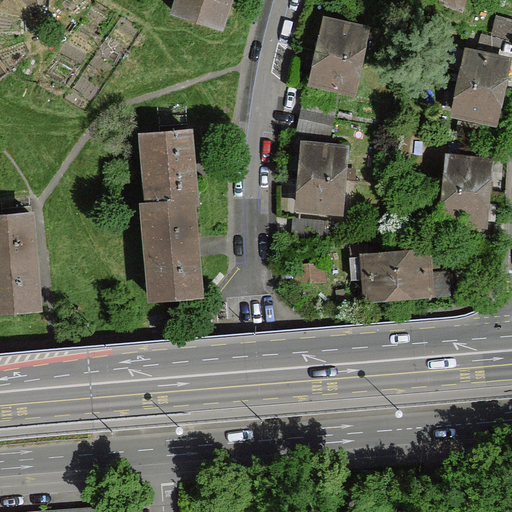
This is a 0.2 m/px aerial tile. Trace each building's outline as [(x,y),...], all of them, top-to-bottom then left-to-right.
[(230,0),(180,0),(176,13),(222,27),(230,0)] [(511,20),(499,16),(494,33),(511,38),(511,20)] [(327,22),(321,52),(359,60),(366,32),(327,22)] [(477,32),(472,48),(507,56),(511,42),(477,32)] [(359,60),(321,52),(315,81),(353,89),(359,60)] [(507,62),(468,54),(463,82),(502,91),(507,62)] [(496,121),(502,91),(463,82),(456,112),(496,121)] [(409,90),(398,89),(395,108),(406,109),(409,90)] [(308,91),(303,110),(336,116),(340,99),(308,91)] [(336,116),(303,110),(299,129),(331,136),(336,116)] [(143,135),(150,208),(193,203),(197,203),(190,132),(143,135)] [(306,148),(303,177),(342,181),(345,152),(306,148)] [(448,189),(487,193),(489,164),(451,159),(448,189)] [(342,181),(303,177),(300,205),(340,208),(342,181)] [(487,193),(448,189),(446,218),(484,223),(487,193)] [(150,208),(144,208),(153,298),(200,295),(193,203),(150,208)] [(424,213),(399,211),(398,226),(423,227),(424,213)] [(31,214),(0,216),(0,310),(38,307),(31,214)] [(323,221),(297,219),(295,235),(322,237),(323,221)] [(400,294),(429,291),(428,275),(426,253),(396,256),(400,294)] [(396,256),(368,258),(369,277),(371,297),(400,294),(396,256)] [(369,277),(368,258),(352,259),(354,278),(369,277)] [(324,264),(298,266),(299,282),(325,280),(324,264)] [(449,273),(428,275),(429,291),(450,290),(449,273)]
